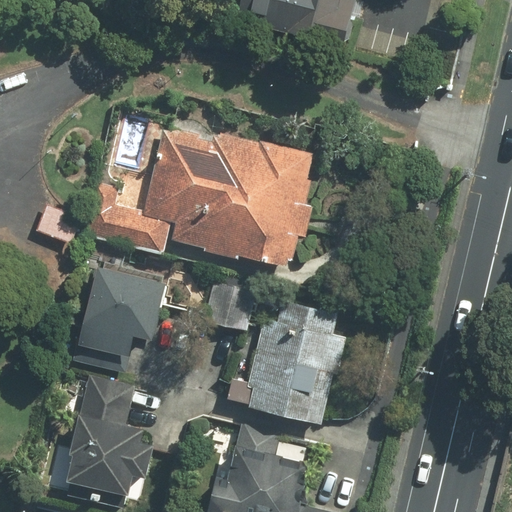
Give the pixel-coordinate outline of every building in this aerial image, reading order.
[(318,30),(342,40),(358,0),(235,0),(231,11),(312,44),(318,30)] [(306,206),(313,164),(302,151),(126,117),(116,170),(99,167),(84,240),(165,256),(167,246),(292,270),(298,237),(306,238),(312,207),(306,206)] [(46,205),(36,232),(72,244),(81,217),(46,205)] [(155,343),(169,276),(104,262),(102,269),(95,268),(79,347),(131,358),(135,339),(155,343)] [(215,278),(205,323),(248,332),(258,288),(215,278)] [(233,377),(226,402),(321,430),(354,319),(272,296),(248,381),(233,377)] [(141,442),(143,430),(128,427),(138,388),(90,377),(64,482),(127,497),(132,478),(145,481),(153,445),(141,442)] [(326,511),(296,505),(306,459),(267,450),(271,435),(240,428),(228,482),(218,480),(210,511),(326,511)]
